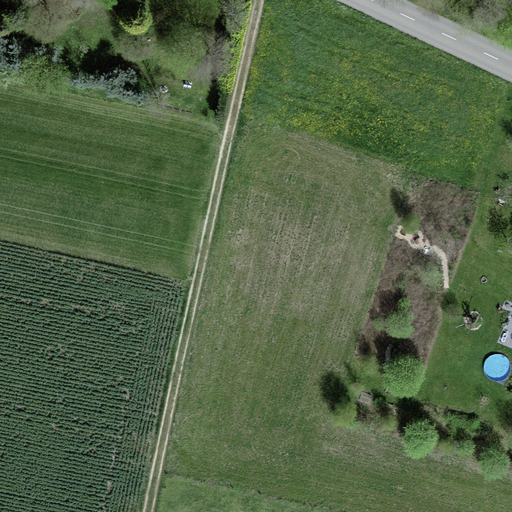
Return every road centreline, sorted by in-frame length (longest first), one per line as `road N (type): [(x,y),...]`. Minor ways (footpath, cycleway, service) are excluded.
road 1 (track): [(151,511),(258,0)]
road 2 (tertiary): [(368,0),(511,66)]
